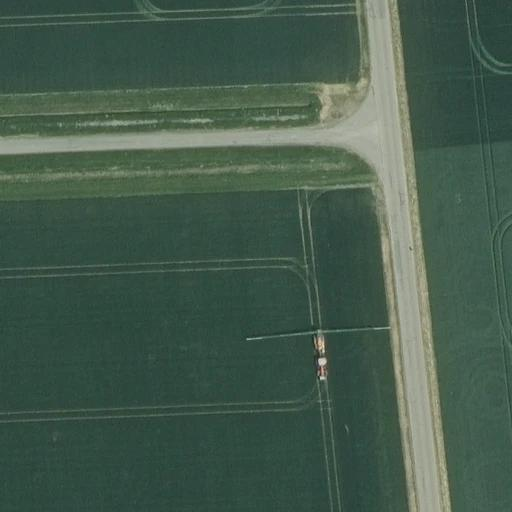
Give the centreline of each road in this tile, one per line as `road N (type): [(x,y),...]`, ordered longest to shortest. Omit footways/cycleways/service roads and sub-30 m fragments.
road 1 (unclassified): [(394,132),(0,148)]
road 2 (tertiary): [(433,511),(394,132)]
road 3 (tertiary): [(394,132),(380,0)]
